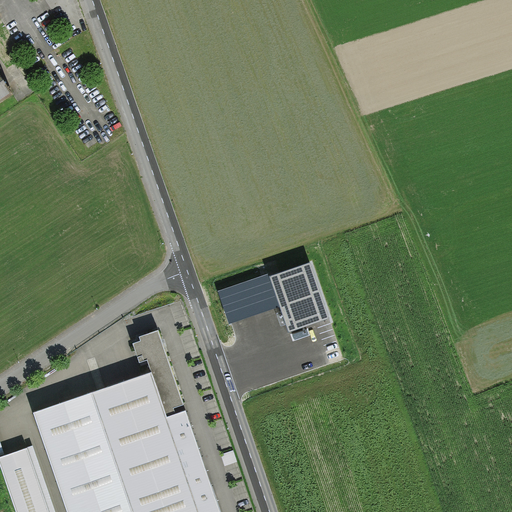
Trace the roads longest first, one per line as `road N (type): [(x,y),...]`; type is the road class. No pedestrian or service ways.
road 1 (tertiary): [(92,0),(267,511)]
road 2 (unknown): [(225,511),(159,316),(136,317),(89,347),(81,332)]
